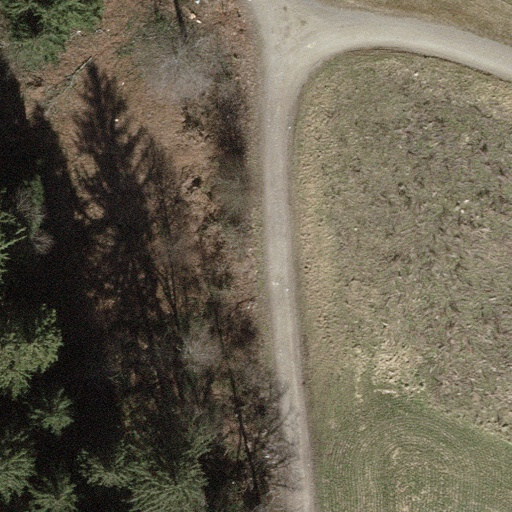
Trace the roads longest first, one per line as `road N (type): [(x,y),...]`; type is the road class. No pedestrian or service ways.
road 1 (track): [(286,31),(270,172),(286,511)]
road 2 (track): [(511,69),(404,39),(286,31)]
